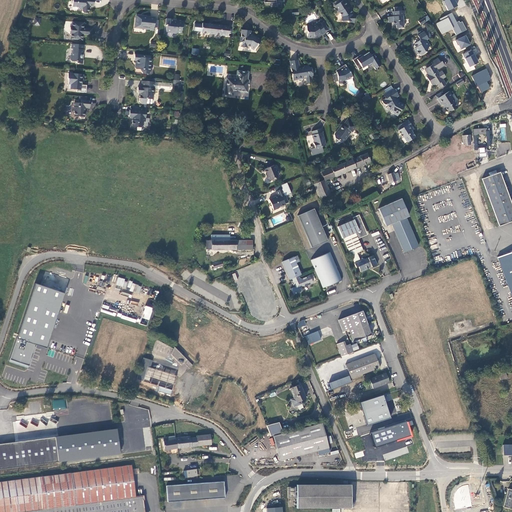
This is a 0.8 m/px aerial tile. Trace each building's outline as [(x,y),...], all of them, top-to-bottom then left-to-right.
[(93,6),(93,0),(71,0),(72,2),(72,7),(78,7),(79,9),(82,9),(82,11),(83,13),(88,13),(89,6),(93,6)] [(348,7),(349,6),(344,0),(340,0),(337,2),(338,3),(335,5),(335,6),(336,8),(336,10),(337,12),(339,12),(341,17),(341,21),(349,21),(349,23),(354,23),(354,16),(353,16),(354,14),(351,10),(350,11),(348,7)] [(442,0),(443,1),(442,1),(445,6),(448,11),(457,6),(455,1),(456,0),(455,0),(442,0)] [(405,16),(405,10),(392,12),(393,17),(390,17),(390,21),(393,21),(393,25),(396,25),(397,25),(398,28),(404,27),(403,16),(405,16)] [(442,34),(452,28),(456,35),(466,30),(462,21),(459,23),(459,21),(456,22),(451,13),(439,19),(440,21),(436,23),(442,34)] [(154,20),(155,17),(142,16),(138,16),(138,18),(135,17),(134,28),(139,28),(141,27),(145,28),(146,29),(148,29),(149,28),(153,29),(152,30),(153,30),(154,27),(154,20)] [(183,26),(184,22),(176,21),(173,21),(173,19),(166,18),(165,25),(166,25),(166,26),(167,26),(167,31),(170,31),(172,33),(176,33),(181,33),(182,27),(183,26)] [(328,30),(323,21),(320,23),(325,32),(328,30)] [(82,40),(82,35),(91,35),(92,29),(83,28),(83,23),(81,23),(72,22),(72,27),(70,27),(69,34),(71,34),(71,39),(82,40)] [(201,31),(202,24),(195,23),(194,31),(201,31)] [(229,26),(202,23),(202,24),(201,31),(201,33),(228,36),(229,26)] [(326,33),(325,32),(320,23),(316,26),(315,24),(312,26),(307,26),(306,31),(308,32),(307,38),(314,38),(317,36),(317,37),(321,34),(322,35),(326,33)] [(247,46),(250,47),(251,48),(253,50),(257,44),(258,44),(261,40),(253,35),(252,36),(250,36),(250,31),(242,30),(241,37),(244,37),(244,41),(243,41),(241,42),(241,47),(246,48),(247,46)] [(426,40),(428,39),(424,32),(417,36),(420,40),(414,44),(414,46),(415,48),(414,49),(417,55),(421,56),(428,51),(426,49),(430,46),(426,40)] [(455,40),(460,49),(469,45),(464,35),(455,40)] [(83,55),(84,45),(72,44),(71,49),(72,49),(72,53),(71,54),(70,60),(71,61),(75,62),(76,63),(82,63),(83,58),(81,58),(82,55),(83,55)] [(462,55),(469,67),(478,63),(471,50),(462,55)] [(374,54),(371,55),(370,53),(364,57),(363,55),(362,55),(360,55),(352,60),(359,70),(367,66),(368,67),(372,65),(375,69),(376,70),(377,69),(377,68),(381,65),(374,54)] [(148,58),(149,56),(134,54),(134,60),(136,61),(136,64),(136,65),(135,66),(135,68),(136,69),(140,69),(142,73),(148,74),(152,69),(150,67),(150,64),(152,63),(152,60),(151,59),(148,58)] [(431,81),(431,82),(435,84),(436,85),(437,84),(440,88),(446,84),(442,78),(445,76),(442,71),(439,73),(436,70),(444,65),(442,61),(440,62),(438,58),(431,62),(433,64),(425,69),(428,74),(426,75),(426,77),(428,80),(431,81)] [(308,65),(304,66),(301,70),(299,68),(298,67),(297,60),(290,61),(291,72),(292,71),(292,74),(293,80),(297,79),(300,81),(302,79),(306,78),(306,83),(312,82),(311,77),(313,77),(311,67),(309,68),(308,65)] [(349,79),(353,78),(345,65),(339,68),(339,71),(336,72),(336,73),(333,74),(334,82),(338,81),(338,84),(341,84),(341,85),(344,85),(343,83),(346,83),(345,80),(347,80),(349,79)] [(486,68),(471,76),(480,93),(489,88),(486,82),(490,80),(486,68)] [(224,94),(232,95),(233,91),(247,92),(249,80),(247,80),(248,72),(237,71),(236,79),(226,77),(224,94)] [(83,80),(83,74),(68,73),(68,78),(68,79),(68,81),(69,81),(68,84),(71,84),(70,89),(77,90),(76,92),(86,93),(86,85),(81,85),(81,80),(83,80)] [(153,94),(154,93),(155,88),(155,82),(142,81),(142,87),(138,87),(137,92),(138,93),(140,93),(139,98),(139,101),(141,103),(146,104),(147,99),(153,99),(153,94)] [(172,83),(155,82),(155,88),(157,88),(158,89),(172,90),(172,83)] [(395,98),(398,96),(394,88),(386,93),(388,97),(385,98),(381,101),(383,104),(385,105),(386,105),(387,105),(390,111),(393,112),(393,113),(398,116),(401,110),(402,109),(405,105),(397,101),(395,98)] [(454,100),(449,91),(437,99),(441,105),(443,104),(444,106),(444,108),(447,112),(448,112),(451,110),(453,110),(457,107),(454,102),(454,100)] [(86,100),(81,100),(81,102),(79,101),(79,103),(74,103),(74,107),(74,111),(74,112),(74,116),(79,117),(81,119),(84,119),(84,115),(85,115),(86,111),(85,111),(85,108),(90,108),(90,105),(90,101),(86,100)] [(144,122),(145,122),(146,111),(140,111),(132,110),(129,110),(129,117),(130,117),(130,118),(134,118),(133,120),(132,120),(132,126),(141,127),(143,125),(144,122)] [(352,132),(357,125),(347,119),(342,126),(342,125),(335,135),(335,138),(336,138),(336,142),(339,144),(341,142),(344,142),(351,131),(352,132)] [(411,127),(412,127),(407,120),(401,124),(403,127),(398,131),(402,137),(403,137),(407,142),(415,137),(411,131),(409,128),(411,127)] [(485,147),(478,148),(477,134),(487,134),(487,146),(491,146),(490,127),(473,129),(475,150),(479,149),(479,152),(486,152),(485,147)] [(326,145),(321,129),(311,132),(313,135),(312,135),(314,143),(313,143),(315,149),(326,145)] [(355,168),(370,161),(367,153),(352,159),(355,168)] [(355,168),(352,159),(318,173),(320,178),(323,177),(324,180),(324,181),(324,180),(355,168)] [(269,180),(278,177),(276,170),(276,168),(274,165),(264,169),(267,176),(266,177),(268,180),(269,180)] [(400,179),(397,173),(394,174),(393,172),(387,175),(390,183),(392,182),(392,184),(392,185),(393,185),(394,185),(395,184),(396,183),(395,182),(394,181),(400,179)] [(499,226),(511,221),(511,204),(500,172),(482,179),(499,226)] [(319,198),(330,194),(324,180),(324,181),(324,180),(314,184),(317,192),(319,198)] [(268,191),(271,197),(277,195),(274,188),(268,191)] [(286,196),(283,190),(283,188),(276,191),(278,196),(272,198),(269,199),(274,210),(279,208),(279,207),(285,204),(282,197),(286,196)] [(409,216),(401,199),(378,209),(386,226),(391,223),(404,253),(418,246),(406,217),(409,216)] [(314,209),(298,215),(311,247),(328,240),(314,209)] [(282,214),(268,220),(270,227),(285,221),(282,214)] [(358,239),(367,235),(359,215),(353,218),(353,220),(337,227),(342,239),(343,238),(351,256),(351,255),(357,253),(363,250),(358,239)] [(227,241),(227,236),(212,236),(211,241),(211,250),(236,250),(236,241),(227,241)] [(252,249),(252,240),(236,241),(236,250),(252,249)] [(330,252),(311,260),(323,288),(342,280),(330,252)] [(511,252),(497,257),(511,297),(511,252)] [(362,258),(361,261),(357,253),(351,255),(355,263),(354,264),(356,268),(358,267),(360,272),(369,268),(369,267),(371,266),(371,267),(377,265),(373,256),(364,259),(362,258)] [(289,279),(292,278),(299,275),(301,274),(296,263),(293,257),(282,262),(289,279)] [(52,289),(65,293),(69,279),(59,276),(58,277),(55,276),(53,283),(47,281),(48,276),(44,275),(41,283),(53,287),(52,289)] [(299,275),(292,278),(293,281),(291,281),(293,285),(294,285),(295,287),(290,289),(293,295),(303,291),(301,287),(305,286),(305,287),(310,284),(309,284),(313,282),(310,275),(302,279),(300,278),(299,275)] [(128,281),(117,278),(116,285),(126,288),(128,281)] [(126,289),(139,293),(141,285),(128,282),(126,289)] [(64,294),(33,283),(7,361),(27,368),(35,345),(46,349),(64,294)] [(145,305),(141,317),(149,320),(153,308),(145,305)] [(371,335),(362,311),(339,320),(343,332),(349,329),(353,341),(371,335)] [(321,339),(317,331),(305,336),(309,344),(321,339)] [(466,337),(448,341),(457,375),(464,373),(456,343),(467,340),(466,337)] [(348,354),(343,342),(336,344),(341,357),(348,354)] [(192,365),(174,347),(171,354),(181,365),(184,362),(189,368),(192,365)] [(380,368),(375,354),(345,365),(351,379),(380,368)] [(150,368),(152,361),(143,358),(137,379),(143,381),(147,367),(150,368)] [(170,396),(176,376),(150,368),(147,367),(143,381),(160,386),(158,392),(164,394),(164,393),(167,394),(166,395),(170,396)] [(373,389),(389,382),(386,373),(369,379),(373,389)] [(349,376),(329,383),(331,389),(352,382),(349,376)] [(300,400),(306,398),(300,384),(290,388),(294,398),(296,402),(300,400)] [(384,395),(361,402),(367,425),(391,418),(384,395)] [(300,400),(296,402),(294,398),(290,399),(294,407),(302,404),(300,400)] [(67,409),(65,399),(52,400),(53,410),(67,409)] [(375,446),(413,437),(410,425),(413,425),(412,421),(371,431),(375,446)] [(283,433),(279,422),(266,425),(271,436),(283,433)] [(322,423),(273,436),(280,460),(318,451),(319,455),(330,452),(322,423)] [(0,469),(68,460),(69,467),(150,456),(147,431),(66,442),(68,454),(58,455),(55,437),(0,443),(0,469)] [(211,444),(210,434),(196,436),(196,437),(197,446),(211,444)] [(190,438),(190,437),(175,438),(175,440),(176,439),(177,448),(191,446),(190,438)] [(176,439),(175,440),(163,441),(165,450),(177,448),(176,439)] [(511,444),(503,445),(503,455),(511,455),(511,444)] [(133,474),(132,465),(0,482),(0,511),(144,511),(142,496),(136,497),(133,474)] [(196,469),(186,471),(187,477),(197,476),(196,469)] [(223,481),(166,485),(168,502),(225,498),(223,481)] [(296,485),(296,508),(351,508),(351,485),(296,485)] [(453,493),(455,508),(471,506),(468,485),(458,486),(459,492),(453,493)] [(511,489),(508,489),(503,507),(511,509),(511,489)]
